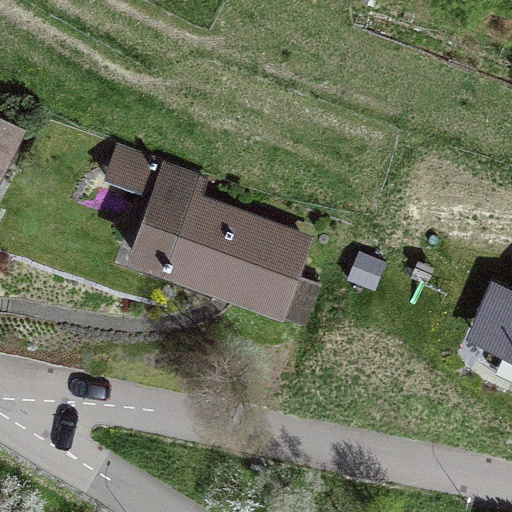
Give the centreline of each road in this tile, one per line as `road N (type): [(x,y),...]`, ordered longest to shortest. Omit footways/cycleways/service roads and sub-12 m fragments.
road 1 (residential): [(511,492),(0,405)]
road 2 (residential): [(0,416),(154,511)]
